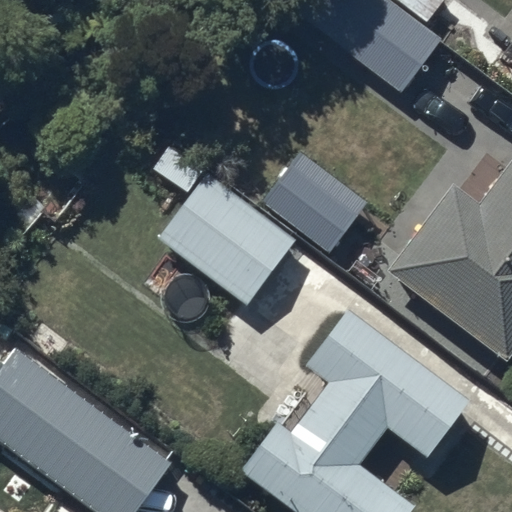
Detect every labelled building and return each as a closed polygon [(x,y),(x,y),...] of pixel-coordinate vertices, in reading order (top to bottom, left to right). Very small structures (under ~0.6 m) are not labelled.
[(339,0),(320,25),(398,86),(438,36),(421,22),(438,0),(339,0)] [(511,0),(503,0),(479,32),(511,56),(511,0)] [(184,190),(202,168),(167,140),(130,187),(156,207),(175,183),(184,190)] [(450,176),(383,267),(503,355),(511,343),(511,147),(499,165),(483,154),(461,184),(450,176)] [(293,153),(258,198),(308,236),(342,192),(334,185),(340,178),(312,156),(306,163),(293,153)] [(202,168),(184,190),(190,194),(157,237),(219,285),(210,296),(230,311),(290,235),(202,168)] [(463,401),(345,312),(303,368),(324,385),(288,433),(273,422),(237,470),(292,511),(407,511),(411,508),(394,495),(402,483),(370,459),(361,470),(357,467),(385,430),(421,457),(463,401)] [(127,427),(132,421),(13,331),(7,339),(11,342),(0,355),(0,436),(100,511),(126,511),(168,458),(127,427)]
